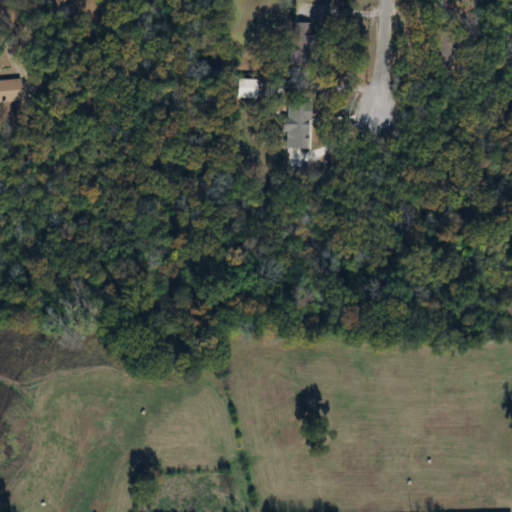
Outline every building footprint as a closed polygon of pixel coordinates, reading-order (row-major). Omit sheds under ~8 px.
[(310,24),(287,24),(286,63),(310,63),(310,24)] [(453,66),(453,32),(428,32),(428,66),(453,66)] [(237,98),(258,101),(261,82),(239,79),(237,98)] [(0,81),(0,102),(21,102),(20,81),(0,81)] [(308,149),(308,104),(285,104),(285,149),(308,149)]
